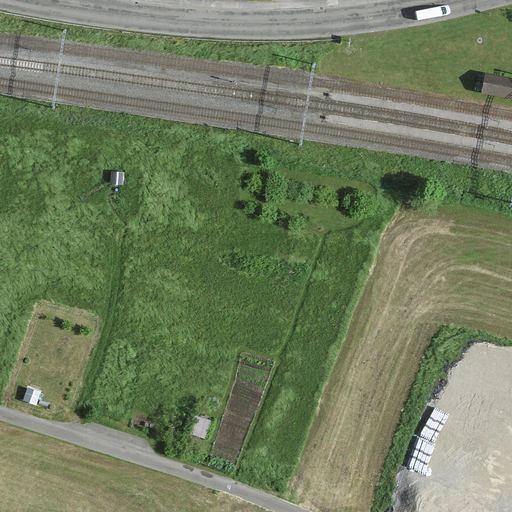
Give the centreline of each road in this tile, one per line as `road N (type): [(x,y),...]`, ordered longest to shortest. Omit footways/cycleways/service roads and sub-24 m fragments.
road 1 (unclassified): [(446,0),(237,24),(41,0)]
road 2 (unclassified): [(300,511),(140,449),(0,406)]
